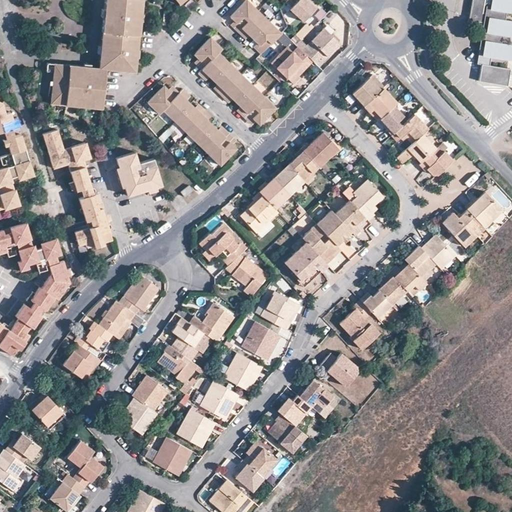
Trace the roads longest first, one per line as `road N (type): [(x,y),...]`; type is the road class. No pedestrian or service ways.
road 1 (residential): [(410,207),(398,229),(314,309),(294,357),(178,498)]
road 2 (residential): [(130,468),(91,417),(178,291),(182,277),(164,239)]
road 3 (residential): [(22,378),(77,305),(164,239)]
road 4 (residential): [(322,95),(401,180),(410,207)]
road 5 (residential): [(263,152),(168,58)]
road 6 (residential): [(164,239),(263,152)]
road 7 (tertiary): [(481,149),(400,49)]
